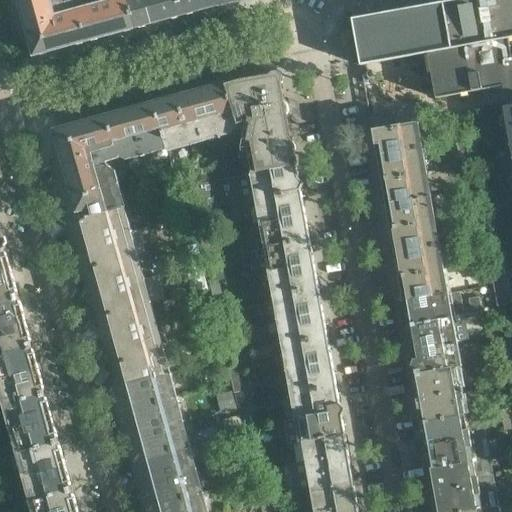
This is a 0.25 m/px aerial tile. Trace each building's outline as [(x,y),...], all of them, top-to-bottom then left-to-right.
[(57,0),(20,0),(25,16),(44,11),(45,13),(54,11),(51,2),(57,0)] [(87,40),(77,3),(76,3),(64,7),(62,0),(57,0),(51,2),(54,11),(64,47),(87,40)] [(110,34),(100,0),(78,0),(76,3),(77,3),(87,40),(110,34)] [(125,0),(100,0),(110,34),(133,28),(125,0)] [(156,21),(150,0),(125,0),(133,28),(156,21)] [(179,15),(175,0),(150,0),(156,21),(179,15)] [(203,8),(200,0),(175,0),(179,15),(203,8)] [(229,2),(228,0),(200,0),(203,8),(214,5),(229,2)] [(511,0),(457,0),(352,19),(361,66),(428,54),(436,99),(483,90),(482,89),(481,85),(504,91),(505,98),(507,107),(511,105),(511,0)] [(64,47),(54,11),(45,13),(44,11),(25,16),(36,54),(64,47)] [(297,166),(281,76),(278,74),(240,81),(227,85),(238,126),(251,122),(247,146),(252,174),(297,166)] [(239,128),(238,126),(227,85),(178,98),(190,141),(239,128)] [(190,141),(178,98),(155,105),(166,145),(165,145),(166,148),(190,141)] [(166,145),(155,105),(131,111),(143,154),(151,152),(150,149),(165,145),(166,145)] [(414,123),(411,108),(370,116),(372,131),(373,131),(414,123)] [(143,154),(131,111),(107,118),(117,155),(121,158),(134,154),(134,157),(143,154)] [(477,126),(474,112),(461,115),(464,128),(477,126)] [(117,155),(107,118),(83,124),(94,162),(96,169),(106,166),(104,159),(117,155)] [(418,148),(414,123),(373,131),(377,155),(418,148)] [(94,162),(83,124),(57,131),(66,167),(85,162),(85,165),(94,162)] [(482,154),(479,140),(466,142),(468,156),(482,154)] [(423,172),(418,148),(377,155),(381,179),(423,172)] [(115,185),(110,168),(106,166),(96,169),(94,162),(85,165),(85,162),(66,167),(75,196),(115,185)] [(237,177),(235,164),(224,166),(227,179),(237,177)] [(301,190),(297,166),(252,174),(237,177),(227,179),(212,181),(197,184),(196,184),(201,208),(260,198),(301,190)] [(227,179),(224,166),(209,169),(212,181),(227,179)] [(212,181),(209,169),(195,171),(197,184),(212,181)] [(427,196),(423,172),(381,179),(386,204),(427,196)] [(152,187),(148,174),(141,177),(144,190),(152,187)] [(188,189),(184,174),(174,177),(176,183),(179,192),(188,189)] [(179,192),(176,183),(152,190),(155,199),(179,192)] [(125,207),(123,199),(119,200),(115,185),(75,196),(79,210),(79,211),(79,210),(82,219),(120,209),(125,207)] [(155,199),(152,190),(152,187),(144,190),(147,201),(155,199)] [(306,215),(301,190),(260,198),(264,222),(306,215)] [(437,219),(432,195),(427,196),(386,204),(390,228),(437,219)] [(126,233),(120,209),(82,219),(83,221),(82,222),(88,244),(126,233)] [(310,239),(306,215),(264,222),(269,247),(310,239)] [(441,244),(437,219),(390,228),(394,252),(441,244)] [(132,254),(126,233),(88,244),(94,266),(95,266),(95,268),(134,257),(133,254),(132,254)] [(314,264),(310,239),(269,247),(273,271),(314,264)] [(445,268),(441,244),(394,252),(399,276),(445,268)] [(6,249),(0,250),(0,276),(12,273),(6,249)] [(140,281),(134,257),(95,268),(102,291),(140,281)] [(487,286),(482,261),(463,265),(468,289),(487,286)] [(319,288),(314,264),(273,271),(277,295),(319,288)] [(450,293),(445,268),(399,276),(403,301),(444,293),(450,293)] [(0,302),(19,297),(15,282),(12,273),(0,276),(0,302)] [(147,304),(140,281),(102,291),(108,315),(147,304)] [(323,312),(319,288),(277,295),(282,320),(323,312)] [(449,317),(444,293),(403,301),(407,325),(449,317)] [(0,327),(26,321),(19,297),(0,302),(0,327)] [(153,328),(147,304),(108,315),(115,339),(153,328)] [(220,328),(216,311),(205,314),(209,331),(220,328)] [(328,337),(323,312),(282,320),(286,344),(328,337)] [(453,342),(449,317),(407,325),(412,349),(453,342)] [(0,353),(32,345),(26,321),(0,327),(0,353)] [(160,352),(153,328),(115,339),(121,362),(160,352)] [(332,361),(328,337),(286,344),(291,368),(332,361)] [(457,366),(453,342),(412,349),(416,373),(452,367),(457,366)] [(0,379),(39,369),(32,345),(0,353),(0,379)] [(166,375),(160,352),(121,362),(128,386),(166,375)] [(336,385),(332,361),(291,368),(295,393),(336,385)] [(462,390),(460,381),(455,382),(452,367),(416,373),(420,397),(462,390)] [(45,393),(39,369),(0,379),(0,386),(5,404),(45,393)] [(173,399),(166,375),(128,386),(134,410),(173,399)] [(341,410),(336,385),(295,393),(299,417),(341,410)] [(460,415),(458,400),(463,399),(462,390),(420,397),(424,421),(460,415)] [(52,417),(48,401),(45,393),(5,404),(12,428),(52,417)] [(180,423),(173,399),(134,410),(141,433),(180,423)] [(345,434),(341,410),(299,417),(304,442),(307,441),(345,434)] [(470,437),(469,428),(463,430),(460,415),(424,421),(429,445),(470,437)] [(59,441),(56,430),(52,417),(12,428),(18,452),(59,441)] [(186,446),(180,423),(141,433),(147,457),(186,446)] [(354,482),(345,434),(307,441),(310,460),(306,461),(308,474),(313,474),(315,489),(354,482)] [(469,462),(466,447),(472,446),(470,437),(429,445),(433,469),(469,462)] [(65,465),(59,441),(18,452),(25,476),(65,465)] [(193,470),(186,446),(147,457),(154,481),(193,470)] [(479,485),(477,476),(472,477),(469,462),(433,469),(437,493),(479,485)] [(72,489),(65,465),(25,476),(32,500),(72,489)] [(199,494),(193,470),(154,481),(160,504),(199,494)] [(358,511),(354,482),(315,489),(319,508),(314,508),(314,511),(358,511)] [(466,511),(477,510),(475,495),(480,494),(479,485),(437,493),(440,511),(466,511)] [(78,511),(72,489),(32,500),(34,511),(78,511)] [(204,511),(199,494),(160,504),(162,511),(204,511)]
